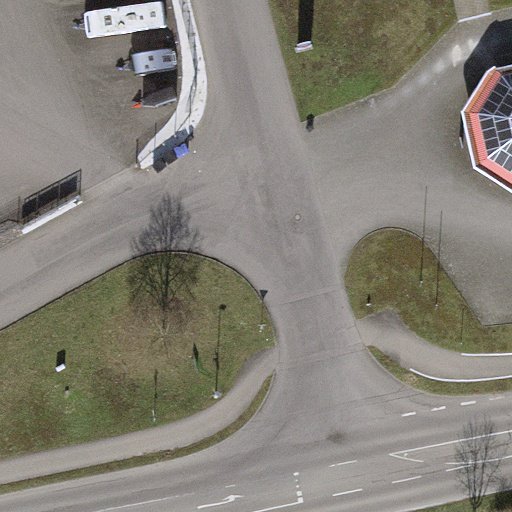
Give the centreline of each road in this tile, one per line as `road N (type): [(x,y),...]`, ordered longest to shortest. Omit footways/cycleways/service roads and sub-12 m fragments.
road 1 (residential): [(272,132),(347,480)]
road 2 (residential): [(272,132),(0,282)]
road 3 (secondary): [(347,480),(176,511)]
road 4 (secondary): [(511,445),(347,480)]
road 5 (residential): [(243,0),(272,132)]
